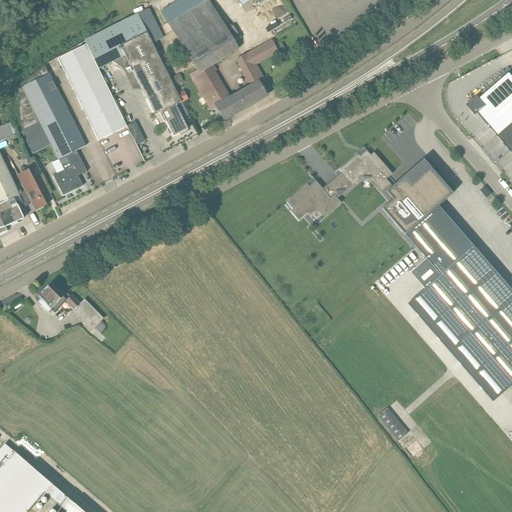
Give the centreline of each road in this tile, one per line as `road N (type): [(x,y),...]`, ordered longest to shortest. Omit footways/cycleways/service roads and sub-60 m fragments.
road 1 (unclassified): [(0,294),(269,160)]
road 2 (tertiary): [(0,275),(257,137)]
road 3 (unclassified): [(249,123),(0,255)]
road 4 (tertiary): [(303,112),(422,55),(508,0)]
road 5 (unclassified): [(441,0),(249,123)]
road 6 (tertiary): [(460,0),(303,112)]
road 7 (unclassified): [(269,160),(424,80)]
road 8 (unknown): [(443,120),(441,145),(453,176),(511,254)]
road 9 (unknown): [(511,390),(499,386),(410,277)]
road 10 (unclassified): [(511,201),(436,111),(424,80)]
road 11 (unknown): [(0,428),(101,511)]
